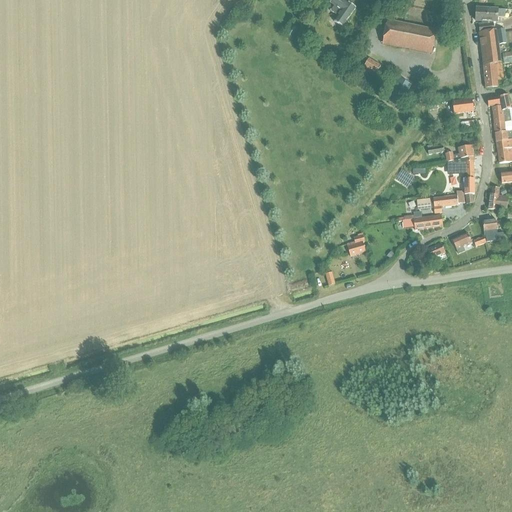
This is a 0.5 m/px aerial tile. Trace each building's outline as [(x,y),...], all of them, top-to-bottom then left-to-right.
[(342,28),(355,9),(342,0),(332,0),(330,3),(331,4),(327,10),(336,15),(333,19),(335,20),(334,22),(342,28)] [(496,22),(497,10),(476,9),(475,21),(496,22)] [(431,55),(436,31),(387,21),(382,45),(431,55)] [(290,26),(286,34),(292,38),(297,29),(290,26)] [(496,31),(498,45),(506,44),(504,29),(496,31)] [(494,31),(479,33),(480,40),(481,40),(482,47),(481,47),(483,66),(495,65),(496,65),(494,46),(497,45),(496,31),(494,31)] [(503,64),(511,62),(511,52),(501,54),(503,64)] [(363,67),(361,70),(373,78),(375,75),(380,67),(368,59),(363,67)] [(495,65),(483,66),(486,89),(497,88),(495,65)] [(397,108),(411,86),(399,78),(385,101),(397,108)] [(508,95),(498,97),(501,111),(502,111),(511,109),(508,95)] [(498,98),(487,99),(488,107),(491,107),(492,108),(499,107),(498,98)] [(471,100),(452,103),(454,115),(473,113),(471,100)] [(499,107),(492,108),(494,124),(504,123),(502,111),(501,111),(501,112),(500,107),(499,107)] [(511,109),(502,111),(504,123),(511,122),(511,121),(511,109)] [(511,127),(511,122),(504,123),(494,124),(495,134),(511,131),(511,127)] [(511,131),(495,134),(496,143),(511,140),(511,131)] [(511,140),(496,143),(497,151),(511,148),(511,140)] [(459,155),(453,156),(453,161),(460,159),(473,157),(471,146),(458,148),(459,155)] [(428,155),(444,152),(443,147),(427,150),(428,155)] [(511,162),(511,148),(497,151),(499,164),(510,163),(511,162)] [(452,153),(445,154),(447,162),(448,162),(454,161),(453,161),(453,156),(452,153)] [(454,161),(448,162),(449,175),(465,175),(466,183),(465,183),(465,195),(466,195),(474,195),(474,180),(474,169),(473,165),(473,161),(473,157),(460,159),(453,161),(454,161)] [(511,173),(500,174),(502,184),(511,182),(511,173)] [(498,197),(499,189),(492,188),(492,194),(490,194),(488,210),(497,211),(497,208),(503,209),(505,198),(498,197)] [(456,193),(457,196),(416,201),(417,211),(433,209),(434,214),(441,213),(441,208),(458,206),(458,205),(464,204),(463,192),(456,193)] [(474,195),(466,195),(466,205),(473,204),(474,195)] [(415,230),(442,227),(441,216),(402,221),(403,230),(414,228),(415,230)] [(495,234),(497,234),(497,230),(496,220),(482,222),(484,236),(493,235),(495,234)] [(495,234),(493,235),(494,238),(494,242),(504,240),(503,233),(497,234),(495,234)] [(463,247),(471,243),(467,234),(452,241),(458,255),(465,252),(463,247)] [(363,243),(365,242),(363,235),(353,238),(355,243),(347,245),(351,257),(366,253),(363,243)] [(475,247),(486,244),(484,237),(473,241),(475,247)] [(418,260),(418,261),(411,265),(416,275),(423,271),(420,265),(445,254),(441,244),(427,251),(429,255),(418,260)] [(329,287),(335,285),(332,273),(325,275),(329,287)]
